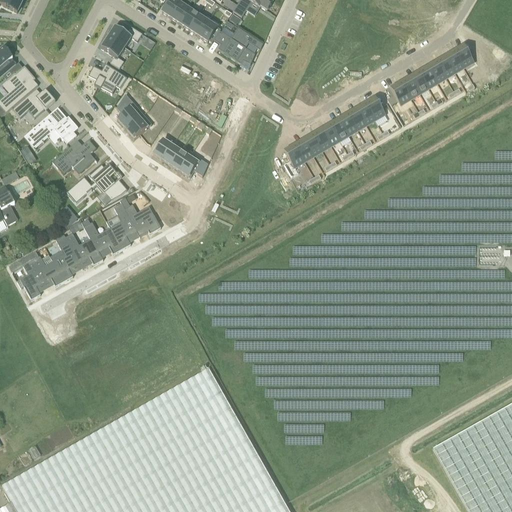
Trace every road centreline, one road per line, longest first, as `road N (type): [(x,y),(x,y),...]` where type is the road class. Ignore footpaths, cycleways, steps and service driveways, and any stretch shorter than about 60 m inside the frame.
road 1 (residential): [(252,90),(310,121),(450,39),(472,0)]
road 2 (residential): [(203,205),(129,161),(56,77)]
road 3 (residential): [(48,307),(188,230),(203,205)]
road 4 (residential): [(103,0),(252,90)]
road 5 (residential): [(203,205),(252,90)]
